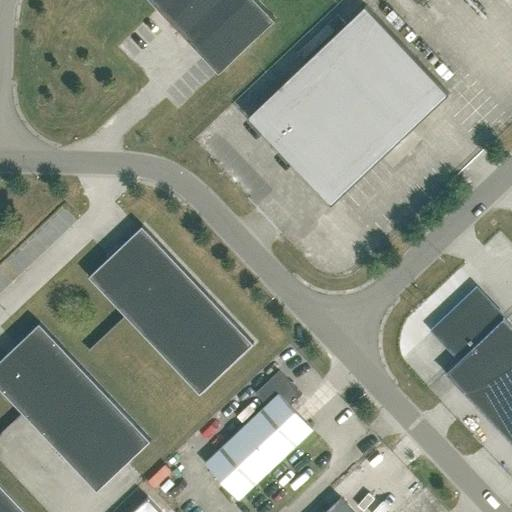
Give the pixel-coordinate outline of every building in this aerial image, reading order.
[(257,0),(152,0),(220,71),(275,19),(257,0)] [(249,116),(332,204),(449,93),(366,5),(249,116)] [(143,225),(139,229),(127,240),(88,276),(126,316),(127,315),(200,393),(254,342),(143,225)] [(446,372),(511,442),(511,324),(505,317),(477,288),(433,330),(461,359),(446,372)] [(24,337),(16,344),(0,359),(0,388),(23,413),(24,413),(97,490),(151,440),(40,322),(24,337)] [(205,462),(239,498),(313,429),(290,405),(302,394),(279,370),(255,393),(267,404),(205,462)] [(0,511),(24,511),(0,486),(0,511)] [(355,511),(341,496),(324,511),(355,511)] [(162,511),(148,497),(131,511),(162,511)]
